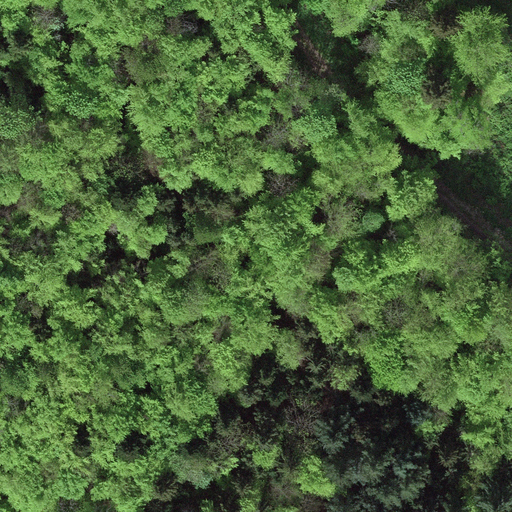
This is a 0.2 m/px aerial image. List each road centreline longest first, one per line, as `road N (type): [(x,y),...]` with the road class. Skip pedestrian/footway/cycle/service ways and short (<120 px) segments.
road 1 (track): [(283,0),(335,85),(382,137),(511,249)]
road 2 (track): [(24,0),(243,238)]
